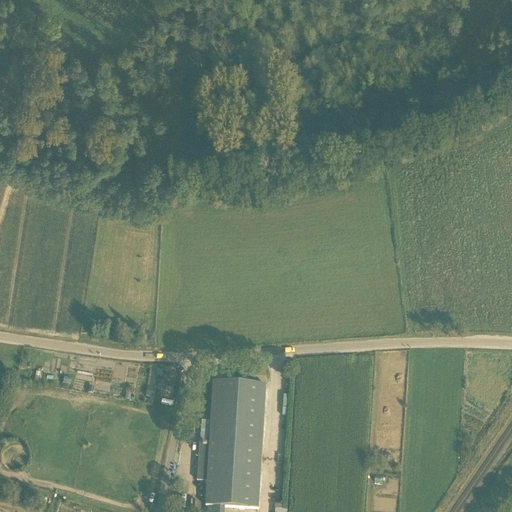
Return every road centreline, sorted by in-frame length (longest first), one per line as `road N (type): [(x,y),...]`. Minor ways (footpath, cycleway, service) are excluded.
road 1 (track): [(511,76),(444,120),(369,149),(235,181),(132,175),(0,126)]
road 2 (unclassified): [(188,358),(511,344)]
road 3 (unclassified): [(0,337),(188,358)]
road 4 (unclassified): [(158,511),(188,358)]
